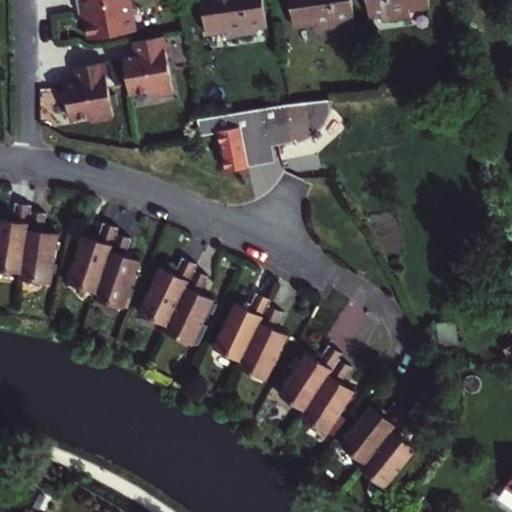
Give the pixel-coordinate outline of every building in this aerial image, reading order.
[(129,0),(78,0),(80,11),(85,10),(89,38),(130,30),(127,14),(131,9),(129,0)] [(202,0),(207,32),(227,30),(228,37),(257,33),(256,28),(269,27),(265,0),(202,0)] [(293,0),(297,27),(317,25),(318,32),(346,28),(346,24),(357,22),(354,0),(293,0)] [(430,0),(368,0),(371,20),(383,19),(384,23),(413,20),(412,13),(432,10),(430,0)] [(124,59),(130,94),(150,90),(155,95),(173,91),(162,35),(133,41),(136,57),(124,59)] [(103,62),(75,67),(78,82),(64,84),(71,119),(90,116),(96,121),(113,118),(103,62)] [(292,105),(200,117),(200,120),(202,132),(202,134),(220,131),(227,171),(228,171),(250,167),(244,140),(269,135),(271,136),(277,135),(279,143),(295,140),(295,142),(297,142),(298,142),(300,141),(302,141),(304,140),(305,140),(307,139),(309,138),(310,137),(312,137),(313,139),(321,133),(320,131),(321,130),(322,128),(324,127),(325,126),(326,124),(327,123),(328,121),(329,120),(330,118),(331,116),(331,115),(332,113),(333,111),(333,110),(334,108),(333,100),(297,105),(292,105)] [(269,135),(244,140),(250,167),(275,162),(277,161),(274,144),(279,143),(277,135),(271,136),(269,135)] [(0,221),(0,267),(24,271),(33,210),(34,203),(19,201),(16,220),(1,217),(0,221)] [(49,212),(33,210),(24,271),(23,277),(53,281),(61,232),(47,230),(49,212)] [(71,284),(99,293),(119,235),(121,228),(106,223),(101,239),(87,235),(71,284)] [(136,240),(119,235),(99,293),(98,299),(128,309),(144,261),(131,257),(136,240)] [(200,274),(203,267),(190,261),(181,278),(167,270),(145,316),(172,330),(200,274)] [(214,281),(200,274),(172,330),(170,334),(198,348),(220,303),(206,296),(214,281)] [(218,350),(245,364),(273,308),(275,303),(262,296),(253,313),(240,306),(218,350)] [(287,315),(273,308),(245,364),(243,369),(270,383),(293,337),(279,331),(287,315)] [(282,398),(307,415),(325,387),(341,364),(344,359),(332,351),(322,365),(310,357),(282,398)] [(355,373),(341,364),(325,387),(307,415),(304,419),(330,437),(358,396),(346,387),(355,373)] [(372,466),(387,448),(412,417),(415,413),(404,404),(392,419),(379,409),(348,447),(372,466)] [(424,428),(412,417),(387,448),(372,466),(369,471),(392,490),(424,451),(413,442),(424,428)]
